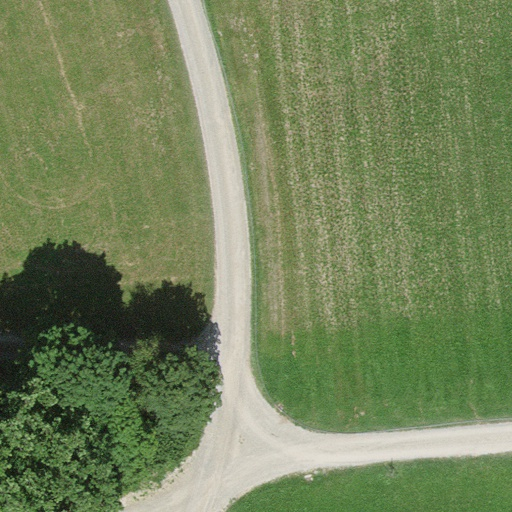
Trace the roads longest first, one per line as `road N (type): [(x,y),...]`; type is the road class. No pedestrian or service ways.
road 1 (track): [(181,0),(215,98),(237,305),(196,511)]
road 2 (track): [(511,433),(334,451),(149,511)]
road 3 (track): [(228,352),(0,357)]
